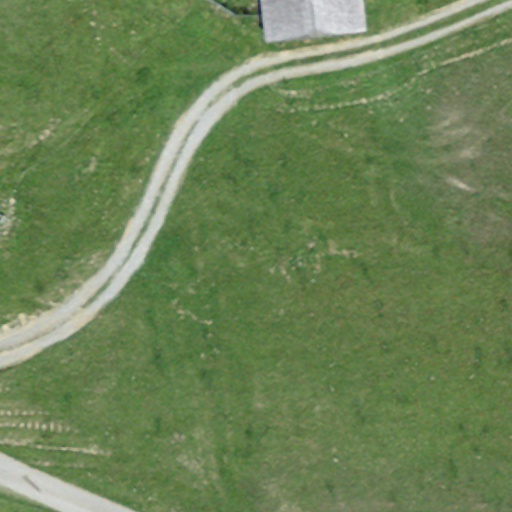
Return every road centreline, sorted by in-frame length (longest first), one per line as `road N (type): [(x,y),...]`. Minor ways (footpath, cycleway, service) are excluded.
road 1 (track): [(507,0),(327,72),(237,86),(179,135),(97,279),(0,335)]
road 2 (track): [(118,511),(0,458)]
